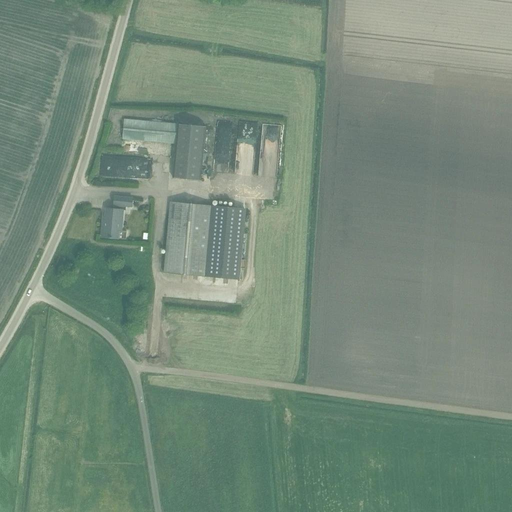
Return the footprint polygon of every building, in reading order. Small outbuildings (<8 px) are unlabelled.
[(124,119),(123,139),(176,144),(174,178),(202,180),(206,126),(124,119)] [(219,129),(218,142),(229,143),(229,130),(219,129)] [(239,130),(237,139),(255,143),(257,134),(239,130)] [(148,183),(149,166),(134,164),(132,182),(148,183)] [(132,207),(133,198),(115,196),(114,205),(115,205),(114,209),(106,209),(105,221),(103,221),(102,238),(118,239),(119,231),(122,231),(124,210),(123,210),(124,206),(132,207)] [(213,206),(171,202),(165,274),(207,277),(213,206)] [(245,209),(213,206),(207,277),(239,280),(245,209)]
